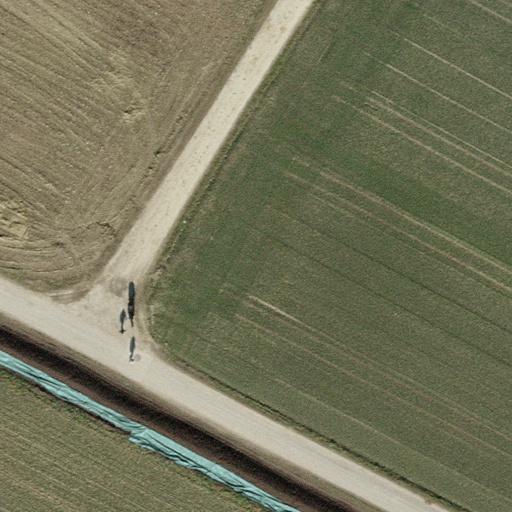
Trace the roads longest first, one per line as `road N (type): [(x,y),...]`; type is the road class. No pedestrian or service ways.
road 1 (track): [(0,291),(425,511)]
road 2 (track): [(290,0),(91,338)]
